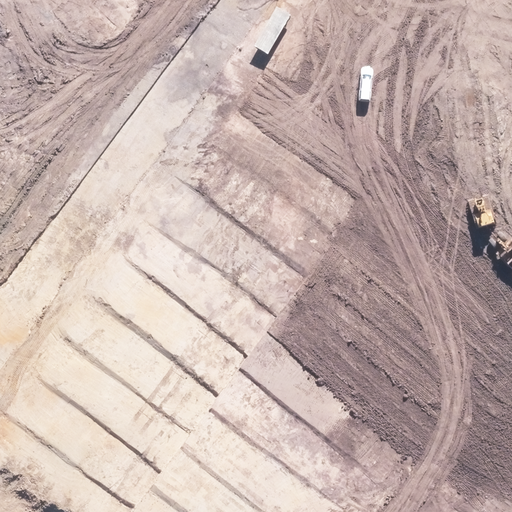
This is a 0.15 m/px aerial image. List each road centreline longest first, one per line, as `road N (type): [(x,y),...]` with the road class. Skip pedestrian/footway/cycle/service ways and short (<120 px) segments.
road 1 (residential): [(215,36),(0,336)]
road 2 (residential): [(378,511),(511,336)]
